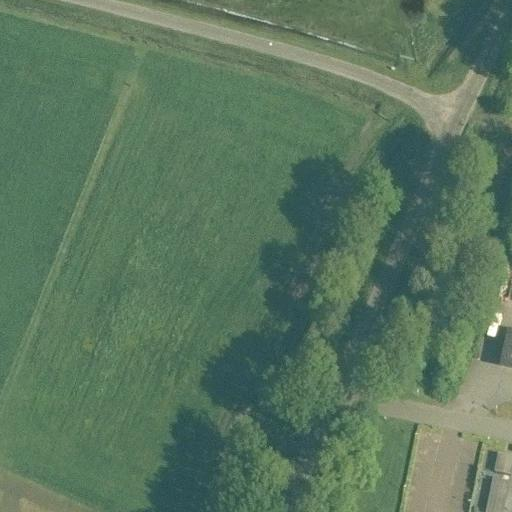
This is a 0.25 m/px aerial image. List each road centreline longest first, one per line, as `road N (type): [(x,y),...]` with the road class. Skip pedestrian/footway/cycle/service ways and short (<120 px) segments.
road 1 (unclassified): [(460,119),(351,74),(83,0)]
road 2 (unclassified): [(335,398),(460,119)]
road 3 (residential): [(335,398),(511,436)]
road 4 (unclassified): [(286,511),(335,398)]
road 5 (unclassified): [(460,119),(511,7)]
